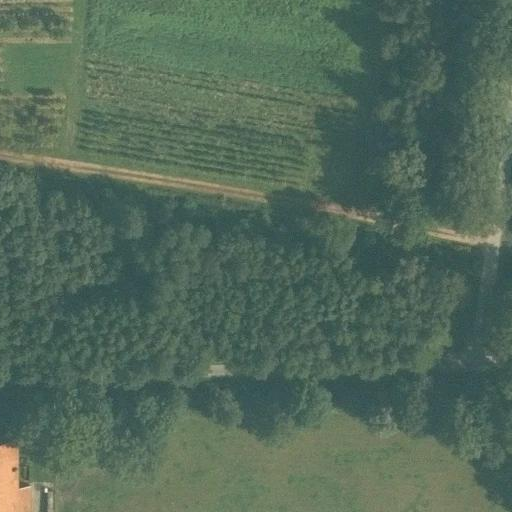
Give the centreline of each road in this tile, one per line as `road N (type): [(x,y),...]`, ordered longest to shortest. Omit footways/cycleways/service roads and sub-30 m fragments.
road 1 (unclassified): [(0,371),(484,356),(511,177)]
road 2 (track): [(384,216),(0,153)]
road 3 (track): [(360,212),(377,0)]
